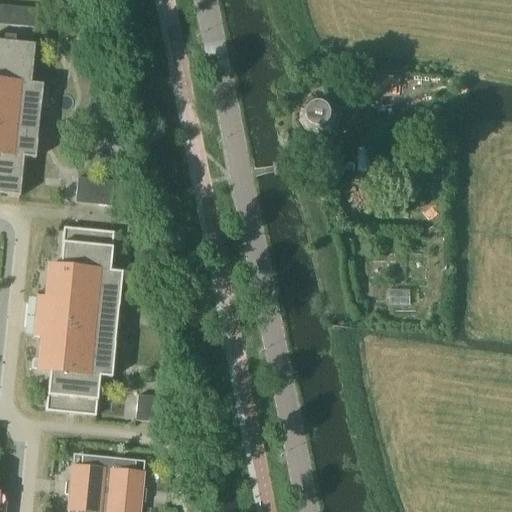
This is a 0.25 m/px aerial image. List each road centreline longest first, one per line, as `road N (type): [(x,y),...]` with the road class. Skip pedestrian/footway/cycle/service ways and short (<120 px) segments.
road 1 (residential): [(306,511),(203,0)]
road 2 (residential): [(0,210),(21,212),(2,420)]
